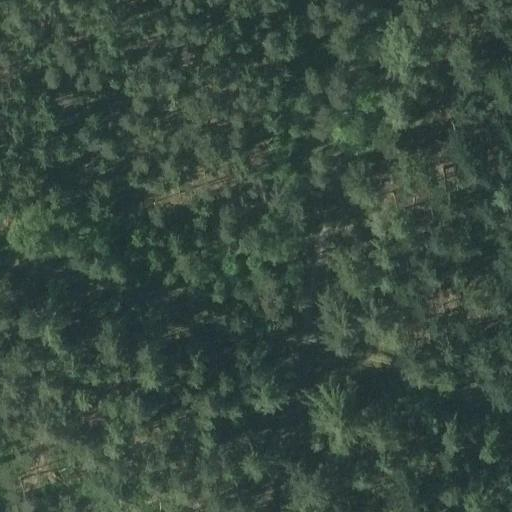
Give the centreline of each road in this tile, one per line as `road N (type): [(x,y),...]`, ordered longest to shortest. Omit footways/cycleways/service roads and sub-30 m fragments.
road 1 (track): [(362,0),(294,339)]
road 2 (track): [(294,339),(0,262)]
road 3 (track): [(294,339),(511,395)]
road 4 (track): [(294,339),(260,511)]
